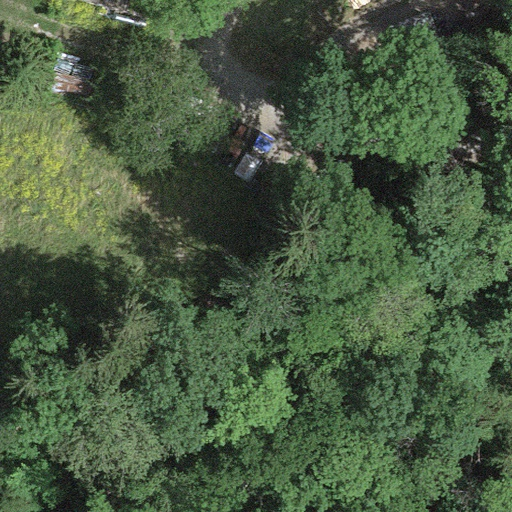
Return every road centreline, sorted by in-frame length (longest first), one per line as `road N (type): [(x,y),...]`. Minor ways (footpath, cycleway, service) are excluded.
road 1 (track): [(511,135),(383,140),(289,115),(215,71),(168,0)]
road 2 (track): [(289,115),(329,46),(411,0)]
